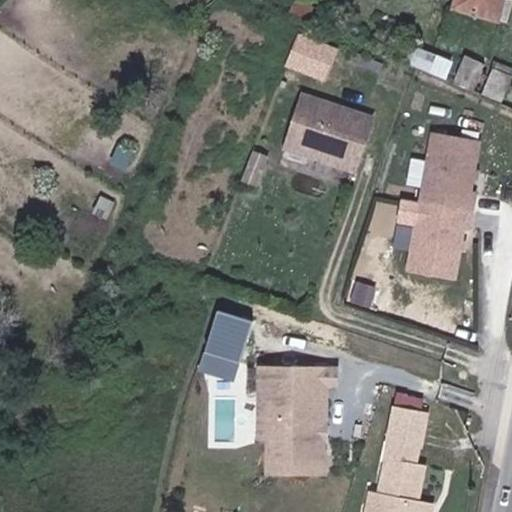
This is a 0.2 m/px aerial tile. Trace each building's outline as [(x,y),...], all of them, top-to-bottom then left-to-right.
[(511,21),(511,0),(470,0),(468,10),(511,21)] [(339,49),(297,35),(287,64),(329,78),(339,49)] [(502,60),(471,47),(462,69),(511,89),(511,60),(503,57),(502,60)] [(366,164),(376,132),(308,109),(290,160),(340,177),(347,157),(366,164)] [(474,231),(481,198),(475,196),(487,146),(437,135),(406,268),(456,280),(468,229),(474,231)] [(359,184),(366,164),(347,157),(340,177),(359,184)] [(264,199),(275,171),(261,166),(250,194),(264,199)] [(251,323),(216,310),(194,373),(229,385),(251,323)] [(327,470),(327,437),(322,432),(322,427),(327,421),(327,382),(338,382),(338,366),(262,365),(262,400),(280,400),(280,469),(327,470)] [(280,469),(280,400),(262,400),(262,435),(271,435),(271,470),(280,469)] [(430,509),(432,495),(422,494),(430,459),(420,456),(429,413),(401,407),(384,485),(376,483),(369,511),(434,511),(434,510),(430,509)]
